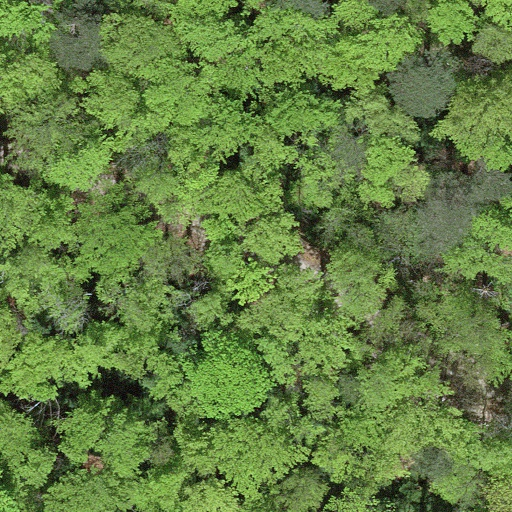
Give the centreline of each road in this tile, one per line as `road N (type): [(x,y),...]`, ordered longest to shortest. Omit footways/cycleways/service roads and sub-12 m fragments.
road 1 (track): [(0,157),(144,196),(511,387)]
road 2 (track): [(0,80),(10,72),(172,48),(511,27)]
